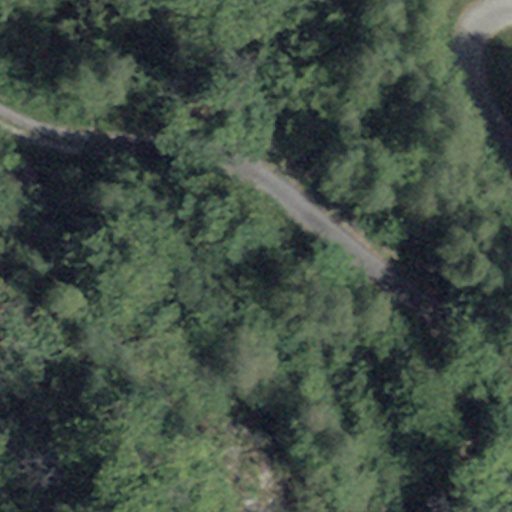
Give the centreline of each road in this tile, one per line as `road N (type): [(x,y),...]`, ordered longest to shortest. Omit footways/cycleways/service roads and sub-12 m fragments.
road 1 (track): [(511,371),(229,162),(197,153),(69,154),(0,127)]
road 2 (track): [(511,7),(479,16),(466,48),(479,94),(511,156)]
